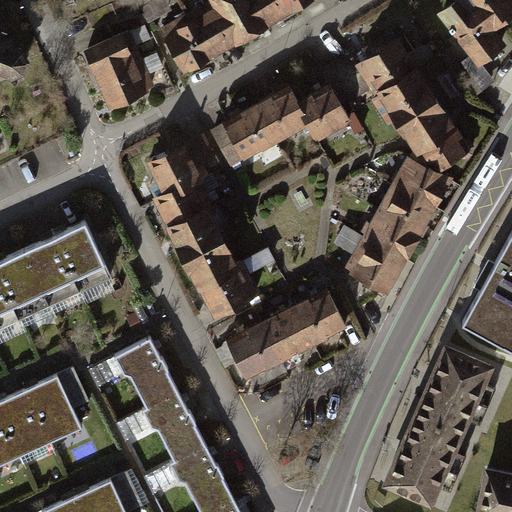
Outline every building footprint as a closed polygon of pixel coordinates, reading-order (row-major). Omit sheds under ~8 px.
[(0,0),(0,85),(33,73),(2,0),(0,0)] [(312,0),(217,0),(218,0),(170,26),(191,65),(312,0)] [(511,0),(460,0),(444,11),(484,67),(511,48),(511,46),(501,30),(511,21),(511,0)] [(133,29),(89,48),(116,105),(158,87),(133,29)] [(406,38),(364,63),(377,85),(399,123),(407,119),(442,98),(406,38)] [(356,50),(322,70),(332,89),(337,86),(347,102),(377,85),(364,63),(356,50)] [(291,83),(213,128),(234,165),(312,119),(304,105),(291,83)] [(312,119),(324,139),(358,120),(347,102),(337,86),(332,89),(304,105),(312,119)] [(442,98),(407,119),(428,156),(435,152),(442,164),(468,149),(460,135),(467,131),(446,96),(442,98)] [(205,134),(150,161),(165,192),(157,196),(170,223),(215,201),(203,175),(221,166),(205,134)] [(460,178),(415,154),(347,269),(392,295),(460,178)] [(218,314),(263,292),(218,205),(173,224),(218,314)] [(92,221),(0,262),(0,327),(116,275),(92,221)] [(511,246),(470,323),(511,344),(511,246)] [(347,326),(330,291),(311,301),(309,297),(247,328),(249,332),(231,341),(233,346),(247,375),(304,347),(341,329),(347,326)] [(247,511),(155,335),(120,354),(202,511),(247,511)] [(501,366),(449,344),(388,481),(439,507),(501,366)] [(60,374),(0,400),(0,479),(91,437),(60,374)] [(511,511),(511,470),(491,466),(483,511),(511,511)] [(133,511),(117,477),(45,509),(46,511),(133,511)]
